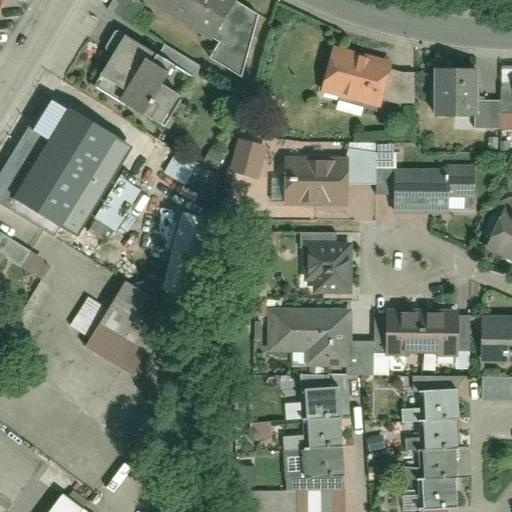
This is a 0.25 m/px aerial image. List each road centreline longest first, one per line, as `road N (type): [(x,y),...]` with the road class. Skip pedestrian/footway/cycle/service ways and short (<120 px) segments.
road 1 (residential): [(442,265),(439,249),(411,231),(373,233),(361,246),(362,280),(377,295),(422,294),(437,281)]
road 2 (residential): [(328,0),(390,25),(511,37)]
road 3 (residential): [(0,104),(64,0)]
